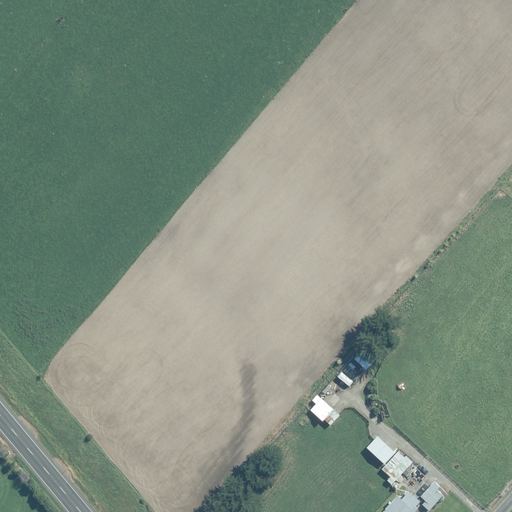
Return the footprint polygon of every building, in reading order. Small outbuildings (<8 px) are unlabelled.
[(374,359),(363,349),(354,359),(365,369),(374,359)] [(340,414),(317,394),(312,400),(316,403),(310,409),(322,420),(324,419),(330,425),(340,414)] [(385,463),(396,451),(377,435),(366,447),(385,463)] [(392,484),(412,461),(398,449),(396,451),(385,463),(381,467),(390,475),(386,479),(392,484)] [(440,487),(433,481),(420,496),(425,500),(423,504),(429,510),(444,493),(439,488),(440,487)] [(400,498),(396,495),(381,511),(380,511),(411,511),(422,501),(409,489),(400,498)]
